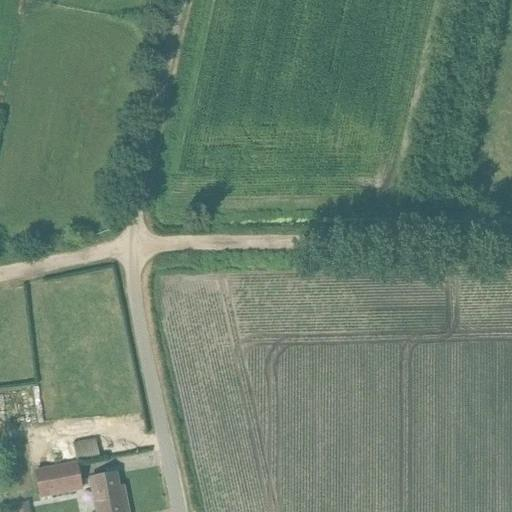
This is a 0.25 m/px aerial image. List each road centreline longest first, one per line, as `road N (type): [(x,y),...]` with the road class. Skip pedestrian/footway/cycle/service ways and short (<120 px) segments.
road 1 (residential): [(178,511),(133,296),(132,246),(146,130),(178,0)]
road 2 (track): [(0,276),(132,246),(498,244)]
